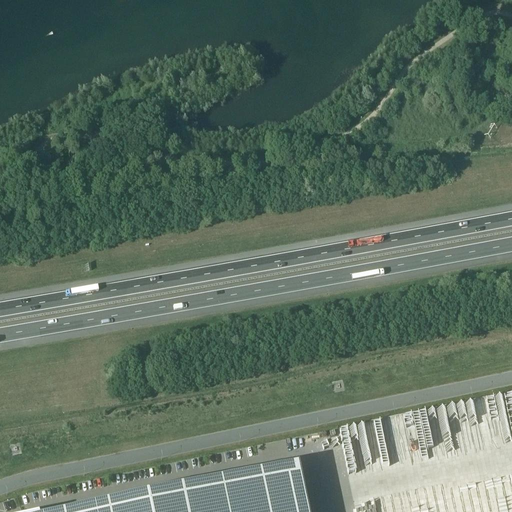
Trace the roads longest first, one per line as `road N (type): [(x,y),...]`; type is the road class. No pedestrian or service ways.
road 1 (unclassified): [(0,487),(511,379)]
road 2 (motorway): [(511,218),(0,309)]
road 3 (motorway): [(0,335),(511,244)]
